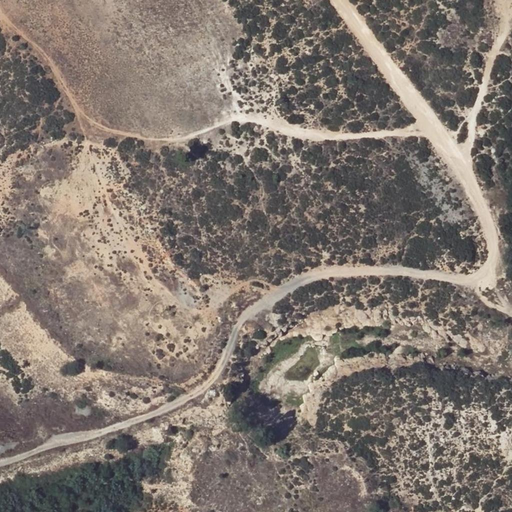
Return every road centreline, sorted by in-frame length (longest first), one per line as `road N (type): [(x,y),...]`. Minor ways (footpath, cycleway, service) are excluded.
road 1 (track): [(0,459),(175,404),(213,383),(246,316),(307,274),(369,264),(460,276),(501,256)]
road 2 (track): [(433,128),(314,136),(244,116),(150,136),(77,114)]
road 3 (track): [(339,0),(464,169),(511,278)]
road 4 (track): [(501,0),(501,34),(460,164)]
road 5 (track): [(0,12),(61,77),(77,114)]
